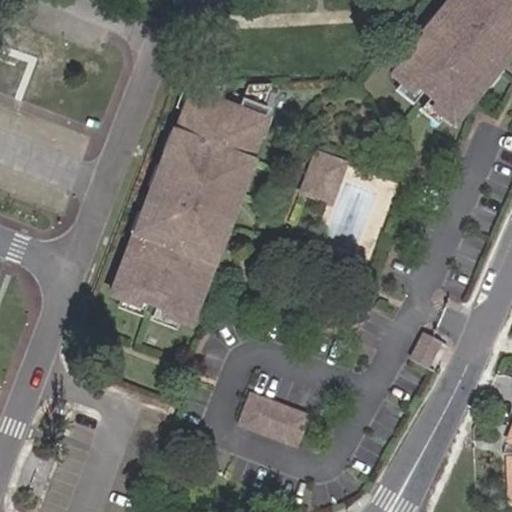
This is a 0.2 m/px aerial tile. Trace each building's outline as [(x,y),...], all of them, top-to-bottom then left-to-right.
[(511,0),(449,0),(382,79),(403,97),(409,89),(425,102),(418,110),(440,127),(511,42),(511,0)] [(224,130),(191,117),(119,295),(147,306),(150,297),(162,301),(158,310),(186,321),(203,278),(200,276),(205,263),(202,262),(205,253),(209,255),(218,235),(214,233),(217,225),(220,226),(225,213),(229,214),(246,171),(240,169),(256,128),(229,117),(224,130)] [(335,163),(314,155),(299,195),(325,205),(329,195),(323,193),(335,163)] [(344,167),(335,163),(323,193),(329,195),(325,205),(329,207),(344,167)] [(359,312),(334,301),(323,324),(349,335),(359,312)] [(442,344),(423,333),(411,358),(431,368),(442,344)] [(308,417),(252,395),(240,425),(296,446),(308,417)]
